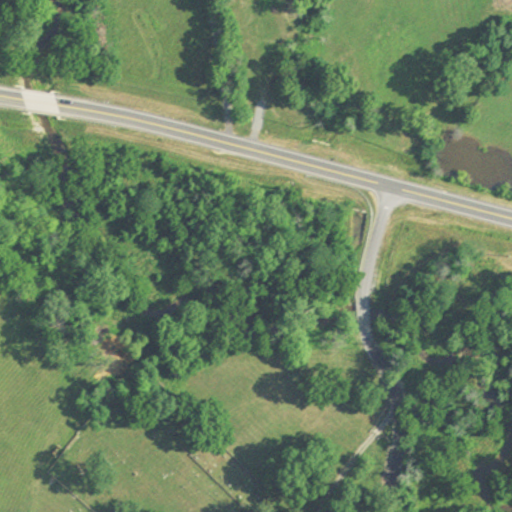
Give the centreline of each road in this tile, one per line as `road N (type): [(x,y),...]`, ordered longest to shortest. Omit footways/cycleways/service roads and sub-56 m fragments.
road 1 (tertiary): [(498,216),(233,143),(58,106)]
road 2 (residential): [(389,511),(400,408),(365,322)]
road 3 (residential): [(366,304),(393,187)]
